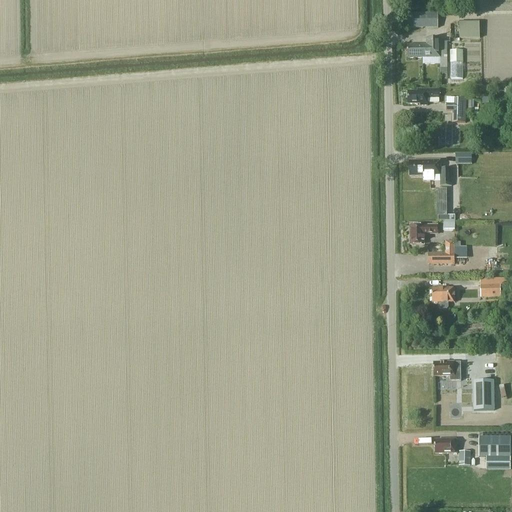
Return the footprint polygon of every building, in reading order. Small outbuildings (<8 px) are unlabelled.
[(472,3),(470,0),(459,0),(465,8),(472,3)] [(438,28),(438,14),(407,14),(408,29),(438,28)] [(459,40),(479,39),(479,23),(459,24),(459,40)] [(407,59),(422,59),(422,65),(440,65),(440,75),(447,75),(447,50),(440,50),(440,43),(440,39),(426,39),(426,45),(407,46),(407,59)] [(463,81),(462,51),(450,51),(450,81),(463,81)] [(506,97),(505,88),(496,88),(496,97),(506,97)] [(427,106),(427,103),(439,103),(439,90),(417,90),(417,92),(408,92),(408,105),(420,105),(420,106),(427,106)] [(466,99),(454,99),(454,105),(446,104),(446,111),(454,112),(453,123),(465,124),(466,99)] [(448,133),(442,134),(443,146),(460,145),(459,128),(453,128),(453,124),(447,125),(448,133)] [(476,165),(476,152),(459,152),(459,165),(476,165)] [(409,177),(423,177),(423,182),(434,182),(434,177),(440,177),(440,178),(439,178),(439,188),(447,188),(451,188),(451,168),(440,168),(440,161),(409,162),(409,177)] [(438,221),(443,221),(454,221),(454,216),(445,216),(445,211),(439,211),(438,221)] [(454,221),(443,221),(443,231),(458,232),(458,224),(454,224),(454,221)] [(423,235),(437,235),(437,226),(410,226),(410,245),(423,245),(423,235)] [(427,266),(454,265),(454,253),(454,241),(445,242),(445,254),(427,254),(427,266)] [(506,279),(480,279),(480,299),(501,298),(501,290),(506,290),(506,279)] [(461,289),(462,309),(475,309),(475,288),(461,289)] [(454,303),(454,296),(454,289),(432,289),(432,303),(438,303),(438,308),(440,310),(447,309),(448,308),(448,303),(454,303)] [(462,373),(482,373),(482,361),(462,361),(462,373)] [(460,363),(433,363),(433,377),(449,377),(449,382),(461,382),(460,363)] [(494,411),(494,381),(473,381),(474,411),(494,411)] [(479,458),(486,458),(486,470),(510,470),(510,458),(510,437),(479,437),(479,458)] [(435,454),(457,454),(457,440),(434,441),(435,454)] [(458,466),(470,467),(470,452),(458,452),(458,466)]
